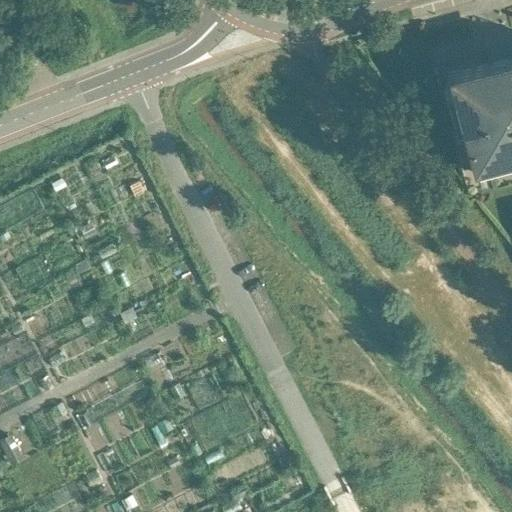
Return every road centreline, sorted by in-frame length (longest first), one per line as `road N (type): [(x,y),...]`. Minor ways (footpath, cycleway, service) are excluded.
road 1 (unclassified): [(0,126),(154,67),(192,47),(228,8)]
road 2 (tertiary): [(228,8),(268,26),(302,29),(347,19),(381,0)]
road 3 (tertiary): [(377,0),(291,12),(252,0)]
